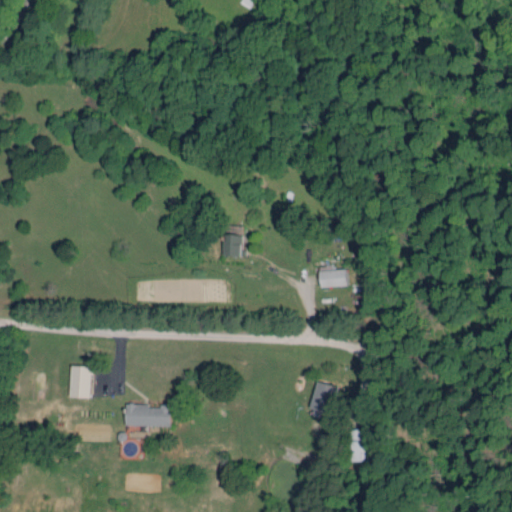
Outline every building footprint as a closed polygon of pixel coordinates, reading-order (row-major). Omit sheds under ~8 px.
[(216,251),(236,252),(237,230),(216,230),(216,251)] [(311,266),(311,283),(338,282),(337,265),(311,266)] [(329,383),(307,377),(300,403),(322,409),(329,383)] [(116,421),(162,422),(162,400),(153,400),(153,402),(116,401),(116,421)] [(361,426),(342,426),(343,457),(362,457),(361,426)]
